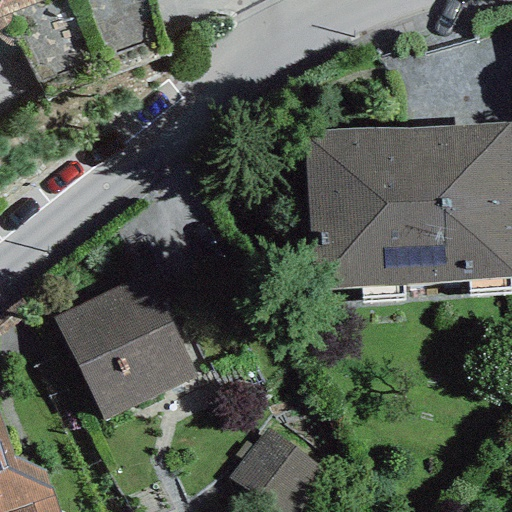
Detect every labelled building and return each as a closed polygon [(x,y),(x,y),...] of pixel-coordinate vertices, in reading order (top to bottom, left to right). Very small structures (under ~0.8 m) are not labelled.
[(11,14),(43,0),(0,0),(0,29),(6,24),(11,14)] [(511,167),(509,124),(301,131),(315,291),(511,278),(511,167)] [(147,273),(52,319),(102,424),(198,378),(147,273)] [(0,449),(6,468),(50,488),(43,471),(13,459),(0,420),(0,449)] [(294,511),(324,473),(266,429),(227,480),(270,511),(294,511)] [(0,511),(57,511),(50,488),(6,468),(0,449),(0,511)]
